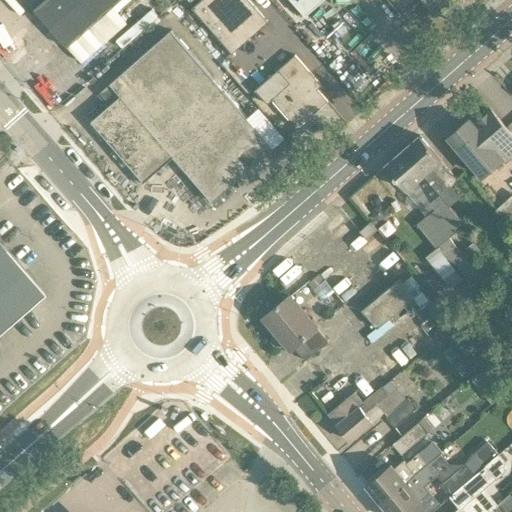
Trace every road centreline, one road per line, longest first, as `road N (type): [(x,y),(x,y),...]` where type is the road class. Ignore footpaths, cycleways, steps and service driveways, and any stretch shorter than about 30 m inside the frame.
road 1 (tertiary): [(192,293),(511,19)]
road 2 (unclassified): [(139,285),(80,193),(0,100)]
road 3 (tertiary): [(346,511),(196,353)]
road 4 (tertiary): [(0,469),(127,357)]
